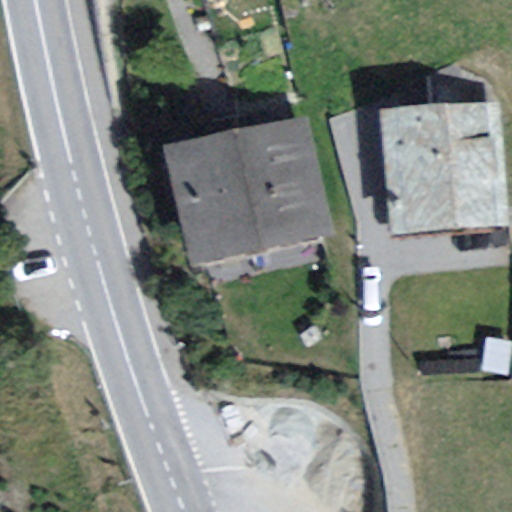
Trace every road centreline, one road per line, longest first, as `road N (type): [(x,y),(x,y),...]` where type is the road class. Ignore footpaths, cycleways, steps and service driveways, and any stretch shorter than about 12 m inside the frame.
road 1 (secondary): [(22,0),(159,475)]
road 2 (unclassified): [(159,475),(284,473),(324,511)]
